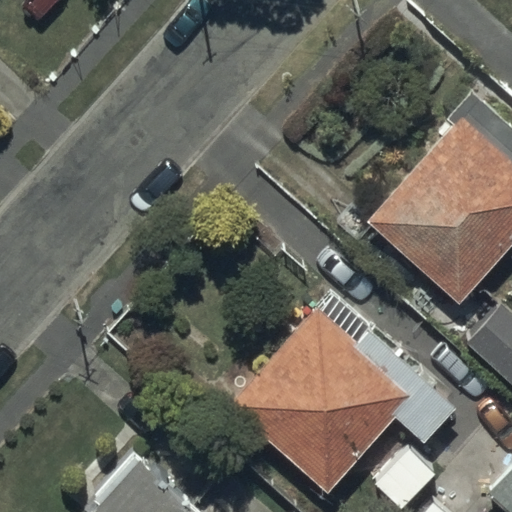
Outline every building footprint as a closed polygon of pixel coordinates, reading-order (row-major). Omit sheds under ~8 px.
[(511,115),(468,75),(443,101),(451,109),(363,203),(455,289),(511,228),(511,115)] [(319,296),(313,291),(225,390),(323,477),(393,398),(422,425),(453,390),(332,282),(319,296)] [(511,303),(497,290),(465,328),(511,371),(511,303)] [(218,511),(132,437),(90,485),(94,489),(73,511),(218,511)] [(511,450),(484,480),(511,506),(511,450)]
